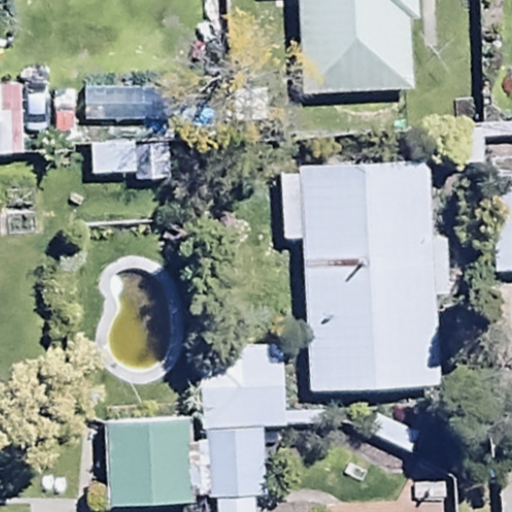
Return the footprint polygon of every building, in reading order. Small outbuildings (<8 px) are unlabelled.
[(293,0),(300,101),(412,93),(407,20),(415,20),(414,0),(293,0)] [(0,157),(22,158),(22,144),(16,144),(17,87),(0,86),(0,157)] [(511,230),(511,121),(479,123),(486,233),(511,230)] [(299,240),(304,393),(436,388),(433,298),(446,298),(444,238),(428,238),(426,159),(275,164),(278,241),(299,240)] [(322,414),(281,415),(279,344),(194,346),(197,440),(186,440),(187,496),(214,500),(214,511),(252,511),(252,498),(260,498),(258,430),(322,427),(322,414)] [(180,366),(102,369),(105,459),(183,456),(180,366)]
